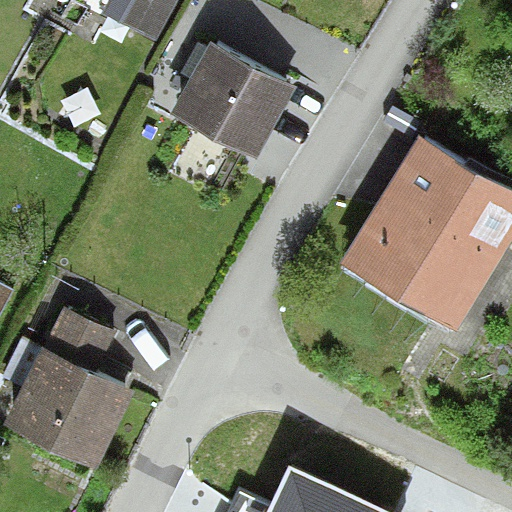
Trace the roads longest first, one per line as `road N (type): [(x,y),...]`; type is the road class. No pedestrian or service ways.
road 1 (residential): [(417,0),(212,360)]
road 2 (residential): [(511,502),(212,360)]
road 3 (residential): [(212,360),(135,511)]
